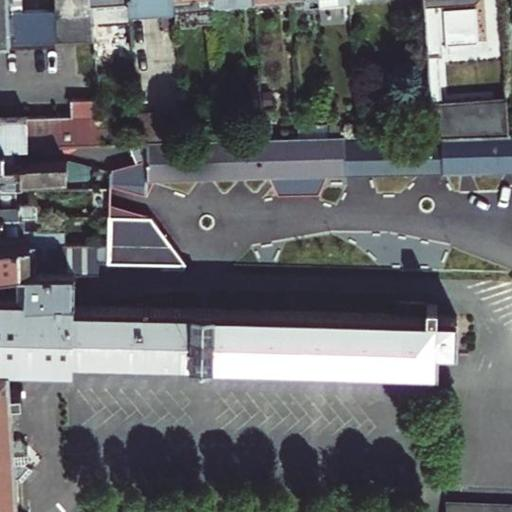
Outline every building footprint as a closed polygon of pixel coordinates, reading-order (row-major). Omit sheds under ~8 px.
[(0,0),(0,43),(95,41),(92,3),(91,0),(58,0),(59,8),(24,10),(23,0),(0,0)] [(174,0),(175,1),(176,11),(182,11),(184,29),(198,27),(198,25),(217,24),(214,0),(174,0)] [(350,0),(352,14),(373,12),(371,0),(350,0)] [(425,0),(437,134),(511,132),(511,115),(511,101),(443,102),(439,55),(443,55),(439,2),(466,0),(425,0)] [(42,145),(104,143),(100,96),(72,98),(73,114),(0,117),(0,145),(22,145),(42,145)] [(144,142),(149,142),(187,141),(184,112),(141,113),(144,142)] [(187,141),(149,142),(150,177),(416,170),(416,166),(440,167),(440,170),(511,168),(511,132),(437,134),(187,141)] [(0,161),(21,161),(23,160),(23,152),(22,145),(0,145),(0,161)] [(68,177),(67,159),(23,160),(21,161),(22,179),(68,177)] [(22,179),(21,161),(0,161),(0,189),(16,189),(15,179),(22,179)] [(0,217),(24,218),(37,218),(37,206),(16,205),(16,189),(0,189),(0,217)] [(108,248),(107,261),(186,263),(151,215),(109,214),(108,248)] [(24,234),(24,218),(0,217),(0,246),(65,248),(64,235),(24,234)] [(0,274),(43,275),(71,276),(71,269),(97,269),(97,261),(107,261),(108,248),(65,248),(0,246),(0,274)] [(0,274),(0,294),(43,295),(43,275),(0,274)] [(43,295),(0,294),(0,511),(21,511),(12,369),(73,369),(73,360),(418,367),(418,347),(437,347),(438,313),(418,313),(418,300),(378,299),(378,311),(71,305),(71,276),(43,275),(43,295)]
